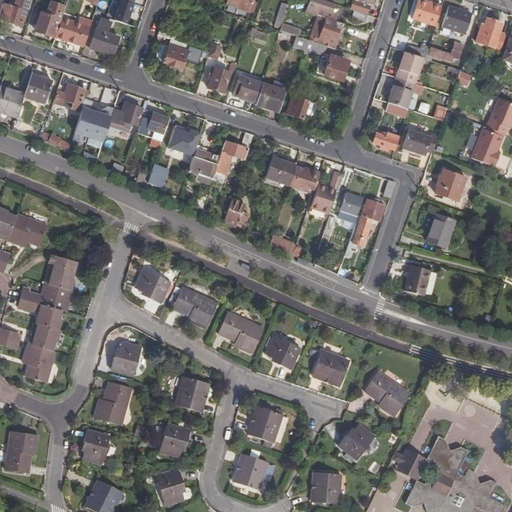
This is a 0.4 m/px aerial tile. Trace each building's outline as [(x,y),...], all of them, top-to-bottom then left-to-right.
[(2,4),(0,10),(0,19),(20,27),(29,0),(9,0),(7,6),(2,4)] [(226,0),(225,4),(236,7),(236,9),(248,13),(252,0),(226,0)] [(319,0),(318,0),(308,0),(305,13),(317,17),(314,24),(317,25),(311,43),(326,48),(327,48),(330,38),(336,40),(338,32),(341,33),(343,26),(335,23),(337,17),(332,15),(335,6),(330,4),(327,3),(319,0)] [(371,6),(373,0),(351,0),(348,10),(354,12),(366,16),(369,7),(357,3),(357,1),(371,6)] [(125,26),(131,6),(119,2),(117,1),(113,14),(114,14),(112,21),(125,26)] [(419,2),(412,22),(435,29),(441,10),(419,2)] [(40,14),(34,32),(52,38),(63,7),(50,3),(45,16),(40,14)] [(278,12),(285,14),(288,6),(281,4),(278,12)] [(448,8),(442,28),(465,36),(472,16),(448,8)] [(273,28),(280,30),(281,25),(285,14),(278,12),(273,28)] [(354,12),(352,19),(364,23),(366,16),(354,12)] [(60,20),(54,37),(75,45),(77,40),(84,42),(90,23),(78,19),(76,25),(60,20)] [(484,27),(481,26),(474,44),(500,53),(505,36),(499,33),(501,26),(486,21),(484,27)] [(105,36),(108,26),(97,23),(94,32),(105,36)] [(308,42),(311,43),(317,25),(314,24),(308,42)] [(279,32),(296,38),(298,31),(281,25),(280,30),(279,32)] [(160,29),(158,37),(171,41),(173,42),(176,34),(160,29)] [(254,44),(256,45),(260,34),(257,33),(258,32),(251,29),(249,36),(248,36),(247,39),(254,42),(254,44)] [(94,32),(89,47),(100,51),(104,52),(103,54),(112,57),(118,40),(105,36),(94,32)] [(341,33),(338,32),(336,40),(330,38),(327,48),(335,51),(338,41),(341,33)] [(511,33),(502,60),(511,63),(511,33)] [(260,34),(256,45),(264,47),(267,36),(260,34)] [(427,53),(424,60),(429,62),(431,57),(451,63),(452,59),(459,61),(463,47),(454,43),(453,45),(434,38),(431,49),(428,48),(427,53)] [(303,44),(291,40),(289,46),(301,50),(303,44)] [(171,41),(163,65),(181,71),(184,61),(188,47),(173,42),(171,41)] [(308,42),(305,49),(315,52),(324,55),(326,48),(311,43),(308,42)] [(209,53),(207,57),(217,60),(220,48),(211,45),(209,53)] [(407,46),(405,54),(423,60),(424,60),(427,53),(419,50),(407,46)] [(202,51),(188,47),(184,61),(197,66),(202,51)] [(312,59),(315,52),(305,49),(303,56),(312,59)] [(405,54),(396,80),(415,86),(423,60),(405,54)] [(330,57),(323,77),(341,83),(346,68),(339,66),(341,61),(330,57)] [(211,82),(208,89),(223,94),(230,74),(225,72),(212,68),(208,80),(211,82)] [(24,95),(23,97),(45,104),(52,83),(31,75),(24,95)] [(239,77),(233,96),(255,103),(261,85),(239,77)] [(58,93),(54,104),(63,107),(65,102),(71,104),(69,109),(78,112),(85,91),(66,85),(68,82),(61,79),(56,93),(58,93)] [(396,80),(388,104),(400,108),(405,110),(407,110),(415,86),(396,80)] [(255,103),(255,105),(278,113),(285,92),(262,84),(261,85),(255,103)] [(0,113),(16,118),(23,97),(24,95),(0,87),(0,113)] [(291,97),(285,115),(302,120),(304,114),(308,102),(291,97)] [(511,105),(497,100),(485,129),(504,136),(506,129),(508,130),(511,120),(511,105)] [(90,111),(92,103),(85,101),(82,109),(90,111)] [(308,102),(304,114),(312,117),(316,105),(308,102)] [(110,118),(103,116),(106,107),(92,103),(90,111),(82,109),(74,133),(102,142),(108,122),(110,118)] [(122,110),(113,107),(112,110),(110,118),(108,122),(129,129),(130,124),(139,127),(142,118),(144,113),(139,111),(140,110),(124,104),(122,110)] [(400,108),(388,104),(386,112),(405,118),(408,110),(407,110),(405,110),(400,108)] [(112,110),(106,107),(103,116),(110,118),(112,110)] [(142,118),(149,120),(152,112),(144,110),(144,113),(142,118)] [(137,134),(160,141),(168,117),(152,112),(149,120),(142,118),(137,134)] [(483,128),(482,130),(503,138),(504,136),(485,129),(483,128)] [(167,148),(193,157),(196,146),(200,134),(189,131),(188,134),(173,129),(167,148)] [(482,130),(470,159),(494,168),(500,154),(497,153),(503,138),(482,130)] [(399,138),(378,131),(374,144),(380,146),(379,149),(388,152),(389,149),(395,150),(399,138)] [(408,132),(402,150),(424,157),(430,139),(408,132)] [(218,158),(210,181),(221,184),(229,162),(231,157),(236,159),(243,161),(252,136),(244,133),(239,148),(223,142),(218,158)] [(43,134),(41,140),(68,153),(70,146),(43,134)] [(430,139),(426,151),(432,153),(432,151),(436,141),(430,139)] [(187,173),(196,176),(195,181),(209,185),(210,181),(218,158),(204,153),(205,149),(196,146),(193,157),(187,173)] [(408,163),(418,166),(420,158),(410,156),(408,163)] [(271,159),(264,179),(288,186),(294,168),(294,166),(271,159)] [(110,172),(119,176),(122,169),(113,165),(110,172)] [(294,168),(288,186),(311,194),(318,176),(294,168)] [(149,175),(148,178),(162,183),(165,173),(151,169),(149,175)] [(139,172),(135,184),(145,189),(148,178),(149,175),(139,172)] [(317,185),(312,200),(323,204),(322,207),(329,209),(335,191),(336,191),(342,176),(333,173),(329,187),(328,189),(317,185)] [(437,188),(435,196),(444,199),(448,200),(457,204),(465,181),(443,173),(441,179),(439,178),(435,187),(437,188)] [(389,181),(384,194),(391,196),(396,183),(389,181)] [(342,204),(340,210),(358,216),(363,199),(346,193),(344,199),(340,198),(338,203),(342,204)] [(231,199),(225,218),(237,223),(243,225),(246,218),(245,217),(240,215),(241,211),(244,205),(231,199)] [(358,216),(344,257),(348,258),(351,257),(352,251),(355,252),(357,245),(363,247),(372,220),(379,223),(384,206),(367,201),(362,217),(358,216)] [(0,239),(7,242),(16,219),(0,212),(0,239)] [(328,216),(323,233),(329,235),(334,219),(328,216)] [(225,218),(223,223),(238,229),(239,226),(236,225),(237,223),(225,218)] [(436,218),(426,245),(445,250),(454,224),(436,218)] [(16,219),(7,242),(16,245),(22,247),(24,242),(27,243),(26,244),(27,244),(37,249),(45,228),(28,221),(27,223),(17,219),(16,219)] [(252,232),(251,237),(263,243),(265,238),(252,232)] [(271,236),(268,245),(291,256),(294,246),(284,242),(281,240),(271,236)] [(95,237),(92,245),(101,248),(104,240),(95,237)] [(501,245),(498,251),(506,254),(508,247),(501,245)] [(344,257),(342,264),(352,268),(357,253),(355,252),(352,251),(351,257),(348,258),(344,257)] [(2,253),(0,258),(0,271),(3,273),(10,256),(2,253)] [(46,278),(45,284),(70,291),(75,271),(67,269),(69,262),(51,257),(49,264),(50,264),(46,278)] [(331,267),(338,270),(341,263),(334,260),(331,267)] [(410,268),(405,294),(425,298),(431,273),(410,268)] [(144,271),(135,290),(143,293),(150,296),(148,299),(160,304),(170,283),(144,271)] [(23,287),(20,300),(36,304),(40,305),(61,311),(66,313),(72,292),(70,291),(45,284),(42,293),(43,294),(43,296),(42,297),(29,293),(31,289),(23,287)] [(182,289),(172,310),(179,313),(180,311),(190,316),(191,317),(192,315),(195,316),(192,323),(206,329),(216,308),(215,308),(205,303),(207,300),(182,289)] [(20,300),(18,308),(34,312),(34,311),(36,304),(20,300)] [(37,318),(35,324),(56,330),(61,311),(40,305),(38,312),(37,318)] [(228,313),(218,334),(225,337),(226,336),(236,340),(237,341),(237,338),(240,340),(237,345),(253,352),(263,332),(262,331),(252,327),(252,324),(228,313)] [(30,336),(27,345),(52,351),(57,331),(56,330),(35,324),(33,324),(30,336)] [(0,329),(0,336),(16,341),(18,334),(0,329)] [(0,336),(0,345),(14,349),(16,341),(0,336)] [(117,351),(113,363),(135,369),(143,342),(124,336),(122,344),(120,352),(117,351)] [(274,337),(266,354),(273,358),(280,361),(279,365),(290,370),(300,349),(274,337)] [(26,366),(24,376),(45,382),(51,364),(48,363),(51,353),(52,351),(27,345),(23,361),(29,363),(28,365),(27,364),(26,366)] [(321,353),(312,377),(323,381),(324,378),(329,380),(328,383),(340,388),(349,363),(321,353)] [(377,373),(363,392),(370,397),(371,395),(379,402),(380,402),(382,400),(384,402),(380,408),(393,418),(407,398),(397,391),(399,389),(377,373)] [(184,378),(176,406),(202,413),(205,402),(201,401),(202,396),(206,398),(209,386),(184,378)] [(99,403),(95,419),(117,425),(118,424),(120,413),(124,415),(131,389),(108,383),(106,389),(108,390),(105,401),(105,402),(107,402),(106,405),(99,403)] [(399,389),(397,391),(407,398),(409,395),(399,389)] [(251,422),(247,435),(272,443),(281,415),(256,406),(253,417),(256,419),(254,423),(251,422)] [(346,435),(338,445),(357,460),(375,437),(359,424),(354,431),(348,437),(346,435)] [(168,425),(160,453),(179,459),(181,451),(183,443),(187,444),(190,431),(168,425)] [(85,452),(82,460),(102,465),(109,437),(87,430),(83,443),(87,444),(85,452)] [(9,444),(5,470),(29,473),(30,466),(28,466),(30,455),(30,454),(28,453),(28,451),(35,452),(37,436),(13,432),(13,433),(12,444),(9,444)] [(501,511),(504,508),(500,507),(503,501),(492,496),(496,487),(488,483),(477,487),(474,476),(466,472),(465,474),(463,473),(463,472),(458,470),(460,465),(466,468),(469,462),(463,459),(465,454),(458,450),(447,453),(444,443),(435,439),(430,451),(424,448),(421,454),(426,457),(424,462),(425,462),(431,465),(434,475),(431,483),(422,485),(415,482),(414,482),(412,486),(406,483),(403,490),(409,492),(402,504),(411,508),(421,505),(423,511),(501,511)] [(414,482),(415,482),(425,462),(424,462),(404,452),(401,459),(394,455),(391,462),(397,466),(394,472),(414,482)] [(236,470),(232,482),(257,490),(266,463),(242,454),(238,466),(242,467),(240,471),(236,470)] [(156,478),(165,506),(184,501),(184,500),(181,490),(179,484),(183,483),(179,472),(156,478)] [(314,491),(313,504),(339,504),(340,476),(314,475),(314,486),(317,487),(317,492),(314,491)] [(91,496),(86,507),(95,511),(112,511),(122,493),(98,481),(93,491),(96,492),(94,497),(91,496)] [(187,489),(181,490),(184,500),(190,498),(191,495),(189,490),(187,489)]
